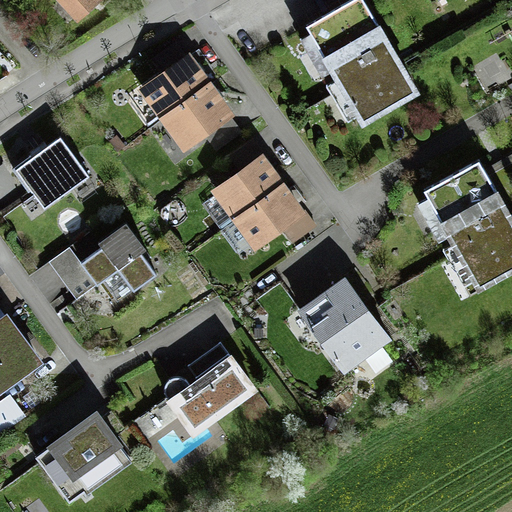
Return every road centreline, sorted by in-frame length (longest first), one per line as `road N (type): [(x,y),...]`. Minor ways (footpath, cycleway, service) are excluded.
road 1 (residential): [(340,222),(186,0)]
road 2 (residential): [(0,246),(97,374),(193,332)]
road 3 (residential): [(172,0),(0,109)]
